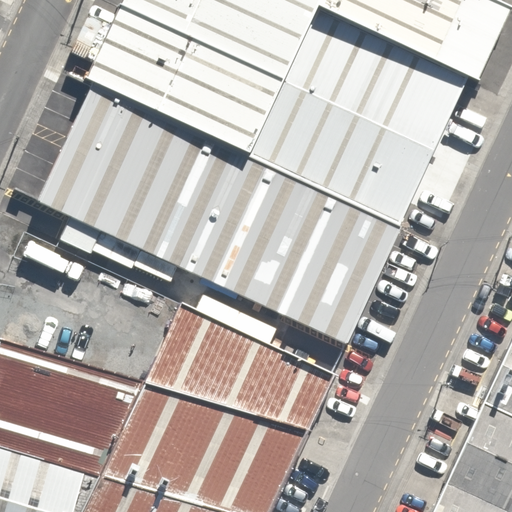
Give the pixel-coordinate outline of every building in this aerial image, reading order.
[(120,0),(84,82),(90,85),(244,156),(313,11),(317,0),(120,0)] [(488,0),(317,0),(313,11),(464,80),(473,84),(510,9),(488,0)] [(464,80),(313,11),(244,156),(395,227),(464,80)] [(341,346),(395,227),(244,156),(90,85),(34,204),(341,346)] [(141,383),(301,435),(314,406),(328,378),(178,309),(165,335),(141,383)] [(511,333),(479,404),(511,419),(511,333)] [(0,449),(97,478),(141,383),(0,342),(0,449)] [(264,511),(301,435),(141,383),(97,478),(79,511),(264,511)] [(511,511),(511,419),(479,404),(442,485),(500,511),(511,511)] [(0,511),(79,511),(97,478),(0,449),(0,511)] [(500,511),(442,485),(429,511),(500,511)]
